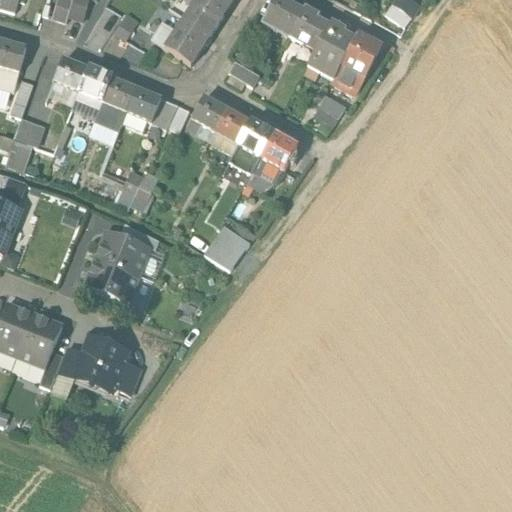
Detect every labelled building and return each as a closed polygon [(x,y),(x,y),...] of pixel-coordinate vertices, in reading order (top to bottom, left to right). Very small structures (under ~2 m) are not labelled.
[(17,2),(8,0),(0,0),(0,12),(13,17),(17,2)] [(47,0),(42,19),(51,21),(57,0),(47,0)] [(72,3),(61,0),(58,0),(53,21),(66,25),(67,21),(72,3)] [(88,0),(73,0),(72,3),(67,21),(82,25),(88,0)] [(207,0),(198,0),(183,24),(209,42),(228,13),(207,0)] [(207,0),(228,13),(236,0),(207,0)] [(292,6),(280,0),(277,0),(262,28),(276,36),(278,32),(290,39),(291,39),(303,16),(302,16),(290,10),(292,6)] [(419,11),(402,0),(395,0),(391,8),(411,22),(419,11)] [(411,22),(391,8),(384,18),(403,33),(411,22)] [(319,20),(304,13),(302,16),(303,16),(291,39),(290,39),(288,42),(303,50),(305,46),(316,53),(317,53),(329,30),(328,30),(317,24),(319,20)] [(123,24),(115,19),(106,33),(114,38),(123,24)] [(123,24),(114,38),(125,46),(138,26),(126,19),(123,24)] [(209,42),(183,24),(164,53),(190,70),(209,42)] [(345,34),(330,27),(328,30),(329,30),(317,53),(316,53),(307,71),(333,85),(355,45),(354,44),(343,38),(345,34)] [(355,45),(333,85),(331,88),(354,101),(380,52),(356,40),(354,44),(355,45)] [(26,53),(0,46),(0,72),(19,78),(26,53)] [(253,66),(239,58),(234,66),(248,74),(253,66)] [(88,74),(63,64),(53,88),(78,98),(88,74)] [(248,74),(234,66),(227,78),(252,92),(259,81),(248,74)] [(0,72),(0,93),(13,97),(19,78),(0,72)] [(112,85),(88,74),(78,98),(102,108),(112,85)] [(136,95),(112,85),(102,108),(126,118),(136,95)] [(160,105),(136,95),(126,118),(150,128),(160,105)] [(227,115),(203,102),(191,124),(214,137),(227,115)] [(344,114),(323,102),(319,112),(323,115),(336,124),(337,124),(344,114)] [(177,112),(163,106),(154,129),(166,135),(177,112)] [(177,112),(167,133),(178,138),(188,117),(177,112)] [(249,128),(227,115),(214,137),(237,150),(249,128)] [(336,124),(323,115),(318,123),(331,132),(336,124)] [(21,123),(8,119),(1,140),(14,145),(21,123)] [(43,131),(21,123),(14,145),(30,150),(35,152),(43,131)] [(272,140),(249,128),(237,150),(260,162),(272,140)] [(14,145),(1,140),(0,142),(0,152),(10,155),(14,145)] [(296,153),(272,140),(260,162),(283,175),(296,153)] [(30,150),(14,145),(10,155),(5,169),(21,175),(30,150)] [(237,150),(229,168),(250,181),(260,162),(237,150)] [(250,181),(247,187),(264,197),(274,191),(283,175),(260,162),(250,181)] [(143,182),(131,176),(126,186),(138,192),(143,182)] [(24,188),(0,179),(0,204),(15,211),(24,188)] [(156,187),(143,182),(138,192),(151,198),(156,187)] [(138,192),(126,186),(121,197),(133,203),(138,192)] [(151,198),(138,192),(133,203),(146,208),(151,198)] [(116,211),(127,216),(133,203),(121,197),(116,211)] [(0,204),(0,258),(2,259),(20,213),(15,211),(0,204)] [(77,231),(81,221),(66,216),(62,227),(77,231)] [(253,239),(240,230),(234,238),(248,247),(253,239)] [(248,247),(234,238),(224,231),(205,259),(231,276),(250,249),(248,247)] [(149,253),(106,236),(95,263),(138,281),(149,253)] [(138,281),(95,263),(84,291),(109,301),(127,308),(138,281)] [(127,308),(109,301),(105,312),(127,321),(132,310),(127,308)] [(34,319),(6,308),(0,323),(0,356),(17,363),(34,319)] [(62,330),(34,319),(17,363),(45,374),(52,356),(62,330)] [(81,360),(73,382),(111,397),(114,391),(123,369),(127,358),(108,350),(107,352),(88,344),(81,360)] [(63,360),(57,376),(73,382),(81,360),(66,354),(63,360)] [(45,374),(39,390),(50,394),(57,376),(63,360),(52,356),(45,374)] [(139,375),(123,369),(114,391),(130,397),(139,375)]
